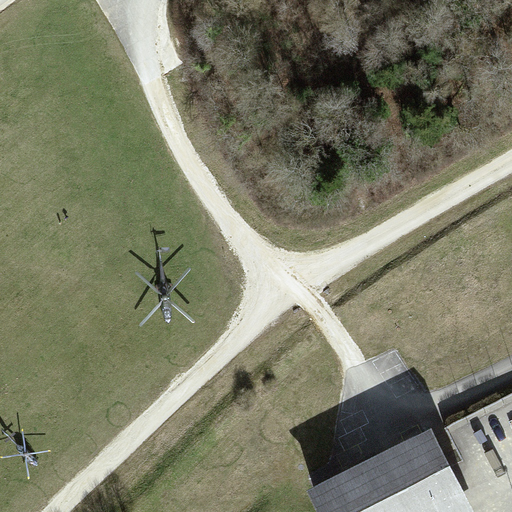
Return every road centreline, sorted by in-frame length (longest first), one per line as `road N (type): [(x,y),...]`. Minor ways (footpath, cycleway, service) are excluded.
road 1 (track): [(56,511),(187,383),(341,259),(511,160)]
road 2 (track): [(290,300),(188,153),(151,76),(135,0)]
